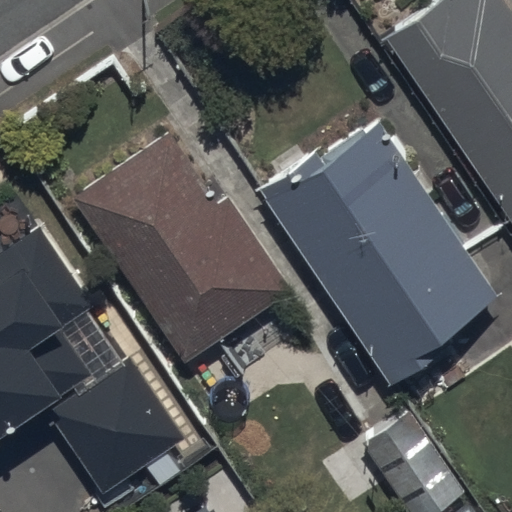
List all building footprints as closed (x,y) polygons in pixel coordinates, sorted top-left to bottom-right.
[(511,0),(408,0),(386,15),(511,202),(511,0)] [(383,354),(487,284),(367,106),(263,175),(383,354)] [(118,240),(186,341),(293,270),(224,169),(212,177),(166,109),(72,173),(118,240)] [(1,221),(0,220),(0,406),(58,368),(87,348),(54,299),(86,278),(33,199),(1,221)] [(47,392),(103,475),(180,423),(124,340),(47,392)] [(355,435),(407,511),(408,511),(462,476),(410,398),(355,435)]
